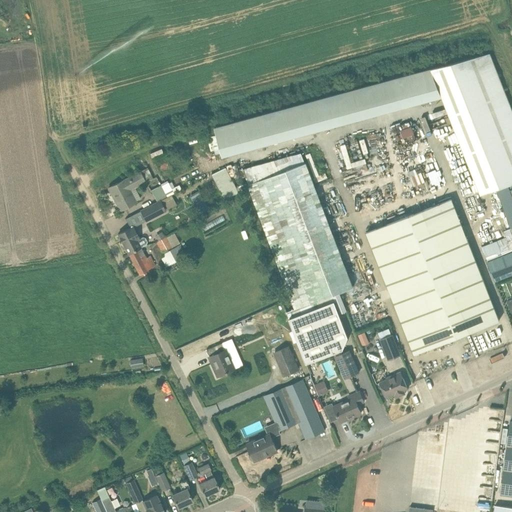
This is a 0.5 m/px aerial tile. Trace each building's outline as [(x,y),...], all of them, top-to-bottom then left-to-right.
[(511,109),(490,54),(431,69),(442,97),(480,194),(509,185),(511,183),(511,109)] [(403,137),(415,132),(412,125),(400,129),(403,137)] [(248,185),(297,311),(355,289),(307,163),(248,185)] [(213,173),(225,198),(239,191),(226,166),(213,173)] [(113,196),(115,195),(122,210),(136,203),(130,190),(135,187),(135,188),(147,183),(146,182),(153,179),(147,168),(130,176),(130,178),(125,180),(124,180),(109,188),(113,196)] [(157,202),(171,194),(182,189),(177,181),(169,186),(167,182),(151,191),(157,202)] [(193,199),(201,195),(199,190),(191,195),(193,199)] [(171,194),(157,202),(162,213),(177,205),(171,194)] [(367,233),(415,354),(499,320),(452,200),(367,233)] [(157,202),(140,211),(146,222),(162,213),(157,202)] [(134,225),(118,234),(129,254),(141,247),(141,246),(147,243),(147,241),(145,238),(143,237),(141,238),(134,225)] [(157,241),(163,252),(180,242),(176,236),(172,238),(170,234),(166,237),(157,241)] [(129,254),(139,274),(156,265),(150,255),(146,257),(141,247),(129,254)] [(511,252),(487,262),(494,280),(511,273),(511,252)] [(162,259),(166,267),(176,262),(172,254),(162,259)] [(348,336),(334,301),(290,318),(306,362),(335,351),(342,348),(348,336)] [(381,337),(391,333),(389,327),(378,331),(381,337)] [(368,342),(364,332),(359,334),(363,344),(368,342)] [(380,338),(389,359),(401,354),(392,334),(380,338)] [(275,352),(285,376),(298,370),(289,346),(275,352)] [(334,355),(344,378),(360,371),(350,348),(343,351),(342,348),(335,351),(336,354),(334,355)] [(214,367),(218,375),(233,368),(225,349),(209,356),(210,357),(211,356),(216,367),(214,367)] [(130,360),(131,369),(144,367),(143,359),(130,360)] [(380,381),(387,398),(395,394),(396,397),(405,393),(404,390),(408,388),(401,371),(386,377),(387,378),(380,381)] [(269,435),(248,444),(255,460),(256,460),(255,459),(268,453),(269,454),(277,451),(272,437),(278,435),(276,432),(299,422),(306,438),(324,431),(310,397),(302,379),(264,396),(276,423),(266,427),(269,435)] [(321,383),(315,386),(318,395),(328,391),(325,385),(321,383)] [(333,405),(341,422),(362,412),(358,404),(364,401),(360,391),(349,396),(350,398),(333,405)] [(511,421),(510,421),(500,494),(511,495),(511,421)] [(491,511),(502,436),(490,434),(453,429),(451,450),(442,511),(491,511)] [(185,453),(180,456),(184,465),(189,463),(185,453)] [(191,462),(184,465),(190,479),(197,475),(191,462)] [(199,483),(205,495),(219,489),(214,476),(213,476),(210,469),(211,469),(208,464),(199,468),(201,473),(204,472),(207,479),(199,483)] [(163,472),(155,475),(162,490),(170,487),(163,472)] [(125,482),(135,502),(143,498),(133,479),(125,482)] [(182,489),(172,494),(178,507),(192,501),(187,489),(190,488),(186,480),(179,483),(182,489)] [(107,511),(115,511),(116,511),(106,488),(98,492),(101,498),(107,511)] [(151,497),(143,501),(144,504),(147,510),(147,511),(164,511),(160,502),(160,503),(158,498),(156,495),(151,497)] [(107,511),(101,498),(92,502),(96,511),(107,511)] [(73,501),(68,503),(72,510),(76,508),(73,501)]
